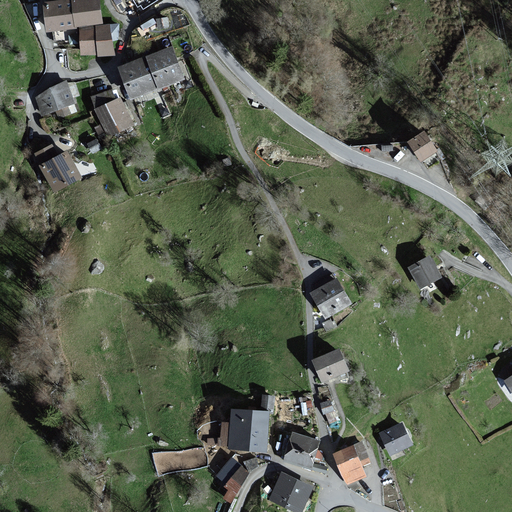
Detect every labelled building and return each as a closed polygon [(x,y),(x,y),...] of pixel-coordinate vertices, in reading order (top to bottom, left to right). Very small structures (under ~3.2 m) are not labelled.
[(102,23),(98,0),(60,0),(45,2),(49,31),(102,23)] [(157,0),(133,0),(138,7),(141,5),(143,9),(157,0)] [(117,25),(109,26),(80,27),(82,55),(113,53),(112,40),(118,39),(117,25)] [(171,46),(120,67),(133,99),(184,79),(171,46)] [(77,102),(67,81),(35,96),(45,115),(55,111),(59,120),(73,113),(69,106),(77,102)] [(112,88),(92,97),(109,136),(133,125),(121,97),(116,99),(112,88)] [(437,150),(424,131),(408,141),(421,161),(437,150)] [(89,140),(93,150),(103,146),(99,136),(89,140)] [(58,155),(53,145),(35,154),(54,191),(82,177),(68,150),(58,155)] [(442,277),(430,256),(409,267),(421,289),(442,277)] [(336,278),(310,294),(326,319),(352,304),(336,278)] [(339,350),(313,361),(322,382),(348,371),(339,350)] [(261,410),(232,409),(232,423),(226,423),(225,438),(212,438),(211,445),(230,445),(230,450),(267,451),(269,413),(274,413),(274,397),(261,396),(261,410)] [(328,421),(338,418),(332,397),(322,400),(328,421)] [(402,422),(380,433),(390,455),(413,444),(402,422)] [(320,441),(292,431),(283,460),(311,469),(320,441)] [(361,443),(334,454),(347,485),(367,476),(361,465),(369,461),(361,443)] [(255,454),(246,463),(252,469),(261,460),(255,454)] [(249,473),(237,466),(223,486),(228,490),(223,498),(230,502),(249,473)] [(303,511),(315,488),(282,473),(270,501),(295,511),(303,511)]
